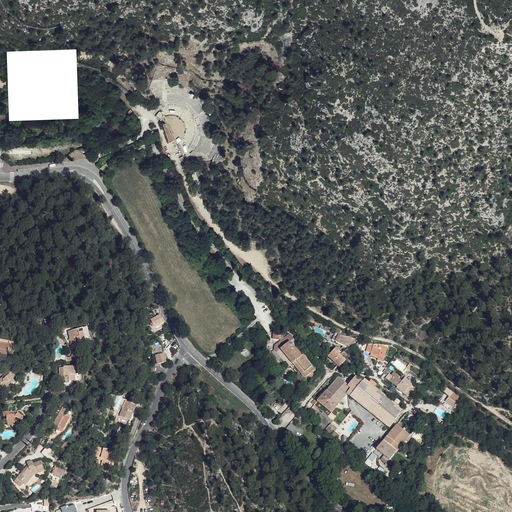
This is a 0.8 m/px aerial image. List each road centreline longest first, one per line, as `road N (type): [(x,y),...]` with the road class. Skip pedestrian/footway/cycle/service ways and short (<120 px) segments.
road 1 (track): [(511,425),(421,355),(340,323),(268,279),(198,206),(159,123),(106,80),(0,40)]
road 2 (secondary): [(0,176),(76,170),(90,178),(118,213),(189,348)]
road 3 (residential): [(189,348),(127,469),(129,511)]
road 4 (residential): [(274,434),(326,376),(338,373),(372,376),(410,406)]
road 5 (secondary): [(189,348),(274,434)]
